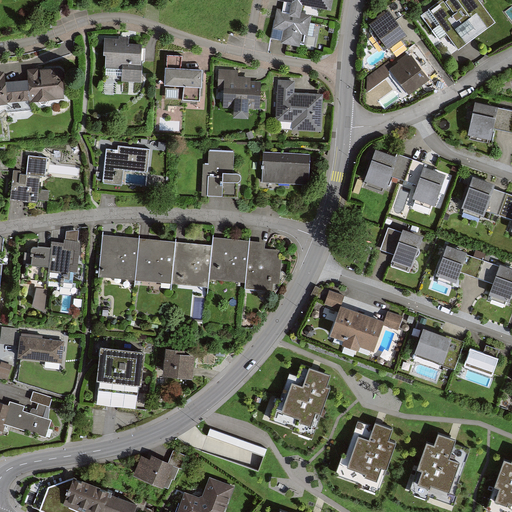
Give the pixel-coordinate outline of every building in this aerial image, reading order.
[(284,0),(290,1),(302,4),(329,9),(330,0),(284,0)] [(447,55),(493,21),(476,0),(439,0),(418,17),(447,55)] [(302,4),(290,1),(287,13),(276,11),(273,28),(284,30),(281,41),(293,44),(296,32),(305,34),(309,15),(300,13),(302,4)] [(388,52),(407,38),(389,12),(369,26),(388,52)] [(139,80),(140,47),(127,47),(127,40),(106,39),(105,54),(107,54),(106,67),(123,68),(123,79),(139,80)] [(406,96),(428,79),(408,54),(386,71),(406,96)] [(28,80),(16,81),(18,103),(29,102),(65,99),(62,69),(27,72),(28,80)] [(201,70),(167,69),(166,85),(200,87),(201,70)] [(247,107),(258,107),(259,83),(249,83),(249,78),(237,78),(237,72),(220,72),(220,91),(225,92),(224,106),(235,106),(234,116),(247,116),(247,107)] [(0,105),(7,105),(18,103),(16,81),(4,82),(3,75),(0,75),(0,105)] [(293,83),(280,82),(278,119),(296,119),(295,127),(319,129),(320,96),(292,95),(293,83)] [(496,107),(474,102),(466,137),(489,141),(496,107)] [(150,147),(119,146),(119,149),(107,148),(105,181),(123,183),(124,170),(149,171),(150,147)] [(234,149),(210,148),(209,162),(203,162),(202,193),(237,194),(238,169),(234,169),(234,149)] [(310,152),(264,150),(262,179),(308,181),(310,152)] [(395,158),(374,150),(363,178),(385,186),(395,158)] [(27,173),(13,171),(10,199),(37,202),(39,177),(45,177),(47,158),(29,156),(27,173)] [(443,176),(423,167),(411,198),(431,206),(443,176)] [(496,187),(473,178),(462,210),(484,219),(496,187)] [(410,274),(423,238),(403,231),(390,267),(410,274)] [(139,239),(102,236),(99,276),(135,280),(139,239)] [(52,245),(48,281),(75,284),(80,239),(65,238),(64,241),(53,240),(52,245)] [(212,246),(209,279),(245,283),(249,241),(213,238),(212,246)] [(176,243),(139,239),(135,280),(172,283),(176,243)] [(266,243),(249,241),(245,283),(245,288),(274,291),(275,285),(279,285),(281,263),(278,263),(279,250),(265,249),(266,243)] [(47,293),(48,281),(52,245),(34,243),(33,251),(25,250),(22,281),(30,282),(29,291),(47,293)] [(212,246),(176,243),(172,283),(208,286),(209,279),(212,246)] [(467,254),(447,247),(436,278),(456,285),(467,254)] [(511,298),(511,270),(499,266),(488,297),(510,305),(511,298)] [(384,318),(342,303),(332,330),(346,335),(344,340),(360,346),(361,341),(374,346),(384,318)] [(444,359),(454,334),(425,323),(415,348),(444,359)] [(16,346),(17,329),(2,328),(2,346),(16,346)] [(65,339),(19,335),(17,357),(63,361),(65,339)] [(137,400),(143,353),(103,349),(98,396),(137,400)] [(491,375),(497,359),(471,350),(465,366),(491,375)] [(165,375),(191,378),(193,356),(184,355),(184,352),(168,351),(165,375)] [(0,378),(9,381),(12,367),(2,364),(0,371),(0,378)] [(277,400),(271,418),(294,426),(293,432),(312,438),(329,388),(325,387),(329,376),(301,366),(297,377),(290,375),(281,401),(277,400)] [(9,404),(0,400),(0,432),(4,422),(45,436),(51,418),(23,409),(24,405),(10,401),(9,404)] [(343,455),(337,474),(360,482),(358,487),(378,494),(395,444),(387,441),(391,428),(376,424),(375,428),(359,422),(347,456),(343,455)] [(457,441),(437,433),(433,445),(426,442),(407,494),(429,502),(431,497),(453,505),(462,482),(459,481),(470,451),(455,445),(457,441)] [(142,454),(134,473),(169,486),(182,454),(174,450),(170,460),(152,452),(149,458),(142,454)] [(511,511),(511,457),(511,461),(504,459),(485,511),(487,511),(511,511)] [(203,493),(199,494),(185,490),(176,511),(223,511),(234,485),(210,475),(203,493)] [(72,480),(46,489),(38,511),(39,511),(78,511),(79,511),(82,511),(131,511),(135,503),(72,480)]
